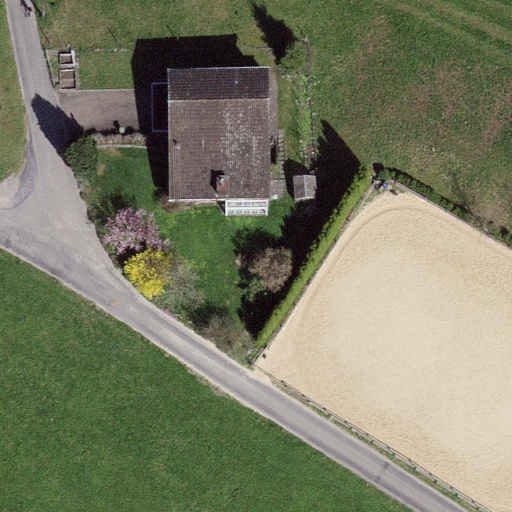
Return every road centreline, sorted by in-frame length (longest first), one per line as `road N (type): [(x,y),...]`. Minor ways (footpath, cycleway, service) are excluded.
road 1 (unclassified): [(62,258),(438,511)]
road 2 (unclassified): [(14,0),(62,258)]
